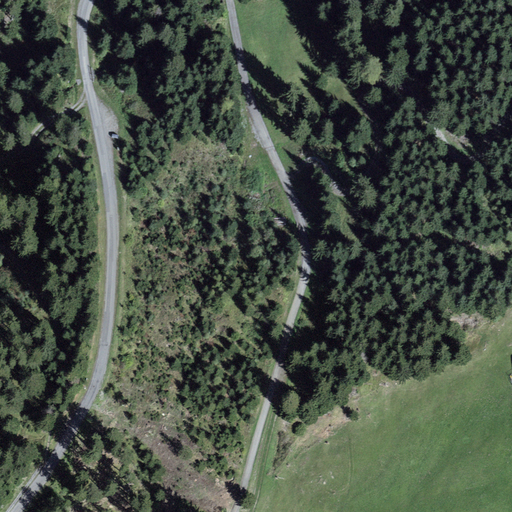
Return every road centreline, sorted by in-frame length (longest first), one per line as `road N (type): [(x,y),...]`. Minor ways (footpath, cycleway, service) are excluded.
road 1 (unclassified): [(14,511),(84,413),(107,333),(113,226),(81,33),(87,0)]
road 2 (track): [(235,511),(304,271),(302,226),(246,89),(230,0)]
road 3 (track): [(287,185),(309,161),(321,162),(345,193),(360,187),(379,157),(376,121),(362,104),(378,84),(412,91),(451,153),(466,160),(511,105)]
road 4 (track): [(278,366),(287,379),(249,511)]
road 5 (track): [(89,84),(78,107),(0,162)]
